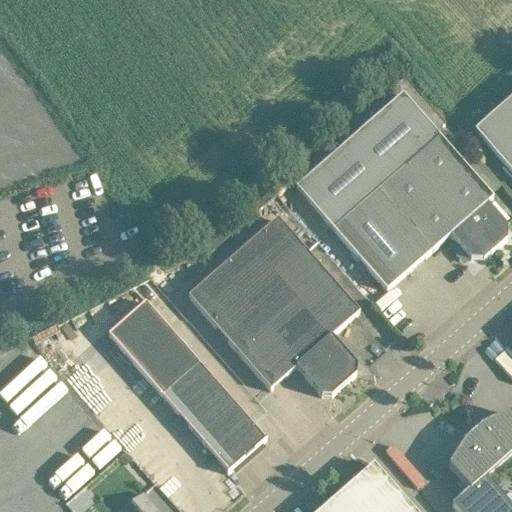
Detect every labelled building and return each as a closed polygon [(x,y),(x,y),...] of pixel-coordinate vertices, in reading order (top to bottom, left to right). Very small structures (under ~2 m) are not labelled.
[(494,201),(440,139),(402,97),(296,190),(387,294),(451,238),(471,262),(484,262),(507,242),(508,229),(488,206),(494,201)] [(511,100),(474,135),(511,176),(511,100)] [(277,222),(189,300),(270,393),(297,370),(322,399),(331,400),(344,389),(356,378),(357,369),(331,340),(359,316),(346,301),(277,222)] [(109,338),(161,399),(187,429),(225,395),(199,365),(145,306),(109,338)] [(94,432),(101,425),(58,383),(19,422),(52,454),(83,422),(94,432)] [(265,442),(251,425),(225,395),(187,429),(228,474),(227,475),(228,476),(267,442),(266,441),(265,442)] [(511,511),(511,419),(509,416),(482,429),(465,444),(449,469),(470,493),(452,508),(454,511),(511,511)] [(132,461),(126,455),(118,462),(125,468),(132,461)] [(413,511),(387,483),(374,468),(323,511),(413,511)] [(156,511),(149,503),(143,496),(131,506),(129,509),(127,511),(156,511)]
